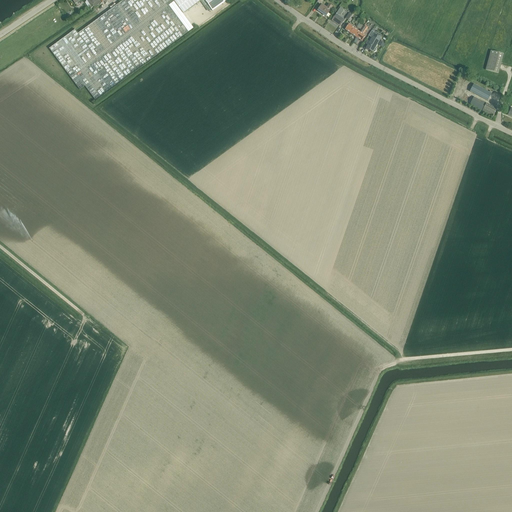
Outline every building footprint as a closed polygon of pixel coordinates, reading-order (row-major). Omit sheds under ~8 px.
[(95,100),(116,85),(193,28),(183,14),(202,0),(123,0),(78,34),(75,30),(49,49),(80,90),(85,86),(95,100)] [(204,0),(212,11),(227,0),(204,0)] [(330,10),(332,7),(329,5),(326,8),(322,5),(317,11),(326,17),(330,11),(330,10)] [(339,17),(344,10),(340,8),(338,12),(336,15),(331,21),(340,27),(344,20),(339,17)] [(345,30),(350,34),(354,29),(348,25),(345,30)] [(354,29),(350,34),(356,38),(359,33),(354,29)] [(359,33),(356,38),(362,42),(365,37),(359,33)] [(379,41),(380,38),(374,35),(372,37),(366,49),(372,52),(379,41)] [(491,51),(486,70),(498,74),(503,54),(491,51)] [(487,101),(491,94),(473,85),(469,92),(487,101)] [(470,105),(482,111),(482,112),(492,117),(496,109),(486,104),(473,98),(470,105)]
